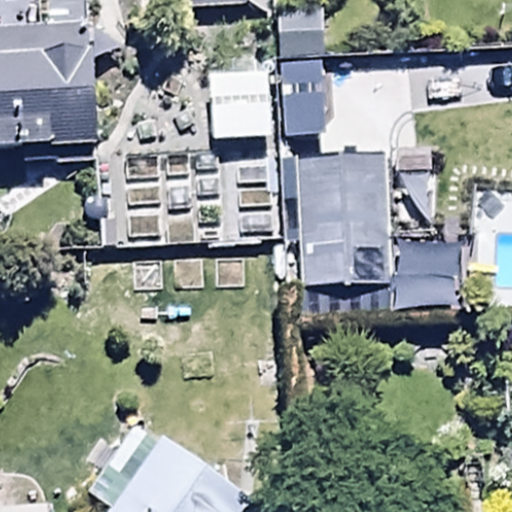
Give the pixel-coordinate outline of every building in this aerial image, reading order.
[(318,9),(271,11),(273,65),(320,63),(318,9)] [(0,36),(0,148),(41,148),(41,171),(86,171),(85,35),(55,35),(0,36)] [(205,78),(206,145),(269,144),(269,154),(307,153),(306,122),(266,122),(266,77),(233,77),(233,70),(215,70),(215,78),(205,78)] [(295,159),(298,294),(386,292),(383,158),(295,159)] [(99,511),(240,511),(243,509),(132,427),(80,497),(99,511)]
